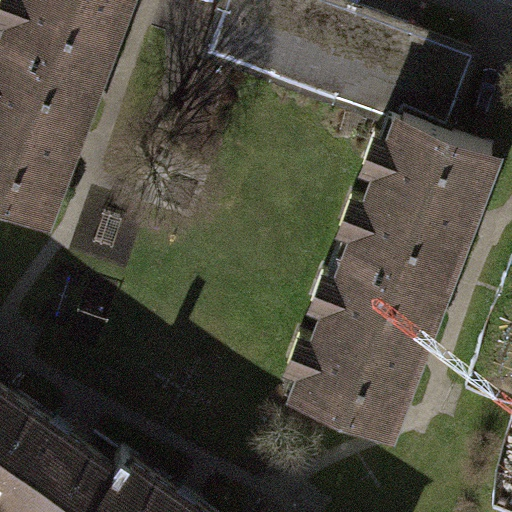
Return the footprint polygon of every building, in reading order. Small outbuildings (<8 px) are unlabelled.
[(0,37),(87,69),(112,0),(11,0),(0,30),(0,37)] [(340,0),(218,0),(200,49),(391,118),(394,110),(438,126),(467,46),(340,0)] [(0,195),(35,209),(87,69),(0,37),(0,195)] [(222,62),(198,53),(164,136),(188,146),(222,62)] [(431,282),(483,143),(438,126),(394,110),(391,118),(342,249),(431,282)] [(379,420),(431,282),(342,249),(290,387),(379,420)] [(78,511),(112,465),(0,385),(0,503),(12,511),(78,511)] [(205,511),(121,453),(112,465),(78,511),(205,511)]
